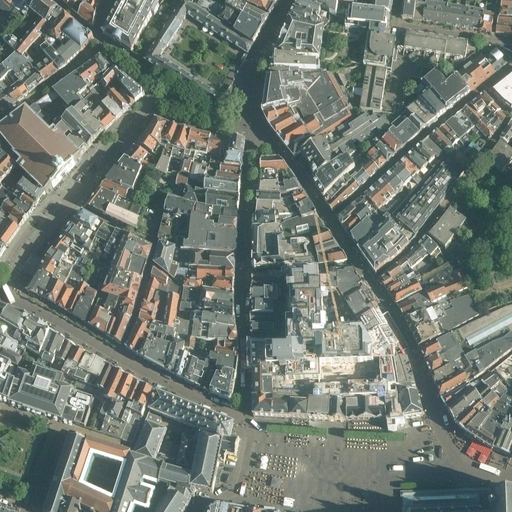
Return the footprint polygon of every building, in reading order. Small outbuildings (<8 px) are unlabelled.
[(6,44),(17,53),(22,57),(42,36),(39,33),(48,23),(47,22),(58,9),(47,0),(38,0),(32,8),(30,11),(41,19),(19,46),(17,45),(18,44),(18,41),(14,38),(10,38),(9,39),(7,37),(4,41),(6,44)] [(23,0),(23,2),(27,5),(26,6),(28,7),(25,10),(19,5),(15,9),(17,10),(25,17),(32,8),(38,0),(23,0)] [(71,0),(67,7),(72,11),(72,10),(73,9),(79,1),(78,0),(71,0)] [(84,5),(78,16),(91,25),(91,26),(93,25),(97,11),(86,5),(88,2),(87,1),(87,0),(79,0),(79,1),(84,5)] [(87,0),(89,1),(88,2),(86,5),(97,11),(97,10),(99,4),(92,0),(87,0)] [(132,53),(132,52),(134,51),(152,15),(155,16),(160,7),(157,5),(159,0),(121,0),(103,34),(105,35),(116,42),(117,42),(120,44),(120,45),(122,46),(131,52),(132,53)] [(184,0),(183,0),(149,53),(144,60),(218,109),(224,99),(160,57),(166,48),(167,49),(173,40),(176,34),(181,25),(187,15),(220,37),(248,55),(254,45),(234,33),(235,32),(227,27),(223,24),(192,5),(190,3),(189,3),(184,0)] [(191,0),(190,3),(192,5),(223,24),(224,22),(218,19),(226,7),(215,0),(195,0),(194,0),(191,0)] [(238,15),(243,17),(264,27),(269,18),(247,7),(240,3),(238,2),(233,0),(215,0),(226,7),(238,15)] [(260,0),(256,0),(255,0),(239,0),(239,2),(270,16),(275,7),(260,0)] [(300,0),(300,2),(323,8),(323,10),(327,11),(329,14),(336,16),(336,17),(339,5),(330,2),(330,0),(300,0)] [(374,0),(373,11),(391,13),(392,0),(374,0)] [(501,5),(501,9),(511,10),(511,1),(505,0),(503,0),(497,0),(496,5),(501,5)] [(73,9),(72,10),(77,14),(77,15),(78,16),(84,5),(79,1),(73,9)] [(424,21),(424,22),(434,24),(436,7),(437,2),(426,1),(426,3),(426,5),(425,5),(423,20),(424,21)] [(7,2),(1,9),(11,18),(17,10),(10,5),(7,2)] [(300,2),(295,10),(327,19),(329,13),(327,11),(323,10),(323,8),(300,2)] [(436,7),(434,24),(444,26),(447,8),(447,4),(437,2),(436,7)] [(416,5),(404,4),(402,19),(414,21),(416,5)] [(416,5),(414,21),(424,22),(424,21),(423,20),(425,5),(416,4),(416,5)] [(447,8),(444,26),(453,27),(456,10),(457,5),(447,4),(447,8)] [(456,10),(453,27),(462,28),(465,11),(466,7),(457,5),(456,10)] [(494,16),(499,17),(511,19),(511,10),(501,9),(496,8),(496,6),(493,6),(492,13),(495,14),(494,16)] [(236,29),(235,32),(234,33),(254,45),(264,27),(243,17),(239,24),(234,22),(238,15),(226,7),(218,19),(224,22),(223,24),(227,27),(228,25),(232,26),(236,29)] [(465,11),(462,28),(471,30),(474,13),(474,8),(466,7),(465,11)] [(347,30),(347,33),(356,35),(360,36),(358,64),(364,65),(385,69),(391,69),(392,61),(395,62),(397,48),(388,47),(390,37),(391,30),(389,29),(391,13),(367,10),(350,8),(349,18),(348,23),(348,27),(347,30)] [(474,13),(471,30),(480,31),(483,12),(483,10),(474,8),(474,13)] [(47,22),(48,23),(50,24),(53,19),(57,23),(65,14),(58,9),(47,22)] [(25,17),(17,10),(11,18),(18,24),(25,17)] [(327,19),(295,10),(291,18),(323,27),(327,21),(327,19)] [(483,12),(480,31),(491,33),(492,27),(494,14),(483,12)] [(65,14),(57,23),(47,34),(57,42),(58,42),(75,22),(74,21),(74,22),(67,16),(68,16),(67,15),(67,16),(65,14)] [(511,19),(499,17),(497,26),(511,27),(511,19)] [(275,56),(319,58),(321,46),(322,46),(323,40),(322,40),(324,27),(323,27),(291,18),(275,56)] [(75,22),(58,42),(65,47),(70,42),(82,52),(86,47),(87,49),(91,44),(90,43),(94,38),(82,28),(75,22)] [(491,33),(496,34),(511,36),(511,27),(497,26),(497,27),(492,27),(491,33)] [(417,33),(414,50),(424,52),(427,35),(417,33)] [(41,49),(45,55),(49,60),(59,72),(67,66),(55,53),(51,49),(54,46),(42,36),(40,39),(45,43),(43,45),(44,46),(41,49)] [(438,37),(435,54),(445,55),(446,47),(448,38),(438,37)] [(446,47),(445,55),(455,57),(458,40),(448,38),(446,47)] [(372,100),(371,111),(373,111),(380,112),(394,114),(395,110),(396,107),(396,104),(399,105),(402,105),(404,106),(409,77),(420,79),(422,67),(442,71),(442,70),(443,68),(443,67),(445,55),(446,47),(406,40),(404,48),(398,47),(397,48),(395,62),(392,61),(391,69),(391,72),(387,71),(377,70),(376,80),(374,90),(372,100)] [(472,42),(458,40),(455,57),(465,59),(467,50),(475,51),(476,48),(472,42)] [(62,47),(62,48),(74,59),(82,52),(70,42),(65,47),(63,48),(62,47)] [(51,49),(55,53),(67,66),(74,59),(62,48),(59,50),(54,46),(51,49)] [(503,51),(499,54),(508,64),(511,61),(511,55),(505,50),(503,51)] [(496,51),(491,55),(503,69),(508,64),(499,54),(496,51)] [(3,65),(0,67),(0,82),(8,74),(9,73),(13,72),(17,75),(15,78),(20,82),(21,81),(30,93),(40,86),(45,82),(38,75),(35,70),(31,66),(34,62),(26,54),(22,57),(17,53),(3,65)] [(483,56),(482,57),(496,74),(503,69),(491,55),(490,55),(487,57),(483,56)] [(319,58),(275,56),(275,57),(273,63),(273,64),(272,69),(271,69),(271,70),(319,69),(319,65),(319,59),(319,58)] [(481,56),(457,75),(471,93),(496,74),(482,57),(481,56)] [(99,58),(93,63),(105,78),(113,69),(111,67),(112,67),(110,66),(102,59),(99,58)] [(49,60),(35,70),(38,75),(45,82),(45,83),(59,72),(49,60)] [(93,63),(84,69),(95,83),(99,79),(102,82),(105,78),(93,63)] [(367,68),(365,77),(385,81),(387,71),(377,70),(367,68)] [(84,69),(77,75),(88,89),(91,92),(94,89),(92,85),(95,83),(84,69)] [(121,87),(128,81),(113,69),(105,78),(102,82),(101,83),(107,89),(108,88),(116,81),(119,84),(121,87)] [(319,69),(271,70),(269,79),(309,76),(321,74),(320,71),(319,70),(319,69)] [(347,85),(349,69),(335,72),(343,86),(347,85)] [(422,84),(423,85),(430,93),(447,112),(471,93),(457,75),(455,73),(449,77),(452,82),(449,85),(437,71),(422,84)] [(17,84),(14,87),(23,98),(30,93),(21,81),(20,82),(15,78),(17,75),(13,72),(9,73),(8,74),(17,84)] [(267,112),(263,113),(264,115),(265,114),(270,124),(269,124),(270,126),(279,138),(288,151),(291,149),(291,148),(305,139),(307,142),(314,137),(318,143),(322,140),(347,124),(355,119),(331,73),(326,73),(321,74),(309,76),(269,79),(264,111),(266,111),(267,112)] [(77,75),(54,92),(55,93),(59,98),(69,109),(73,113),(74,112),(82,103),(78,98),(84,93),(88,89),(77,75)] [(385,81),(365,77),(364,87),(384,91),(385,81)] [(511,85),(506,78),(490,91),(503,105),(511,111),(511,109),(511,85)] [(0,90),(2,92),(4,94),(8,97),(16,104),(23,98),(14,87),(9,90),(2,81),(0,82),(0,90)] [(143,93),(128,81),(121,87),(136,103),(143,97),(143,93)] [(122,93),(119,95),(119,96),(130,108),(136,103),(121,87),(119,84),(116,86),(122,93)] [(102,92),(108,98),(123,114),(130,108),(119,96),(119,95),(115,91),(114,90),(109,93),(102,85),(98,88),(102,92)] [(384,91),(364,87),(362,100),(382,103),(384,91)] [(92,93),(100,102),(103,105),(102,106),(116,121),(123,114),(108,98),(104,101),(99,95),(102,92),(98,88),(94,89),(91,92),(92,93)] [(88,89),(84,93),(88,97),(92,93),(91,92),(88,89)] [(2,92),(0,93),(0,101),(9,110),(16,104),(8,97),(4,94),(2,92)] [(36,105),(37,106),(42,111),(59,98),(55,93),(54,92),(36,105)] [(430,93),(419,101),(420,102),(437,120),(447,112),(430,93)] [(478,100),(486,108),(488,110),(494,105),(485,95),(478,100)] [(362,100),(360,109),(371,111),(373,111),(380,112),(382,103),(362,100)] [(478,100),(470,106),(478,115),(479,114),(486,108),(478,100)] [(0,113),(2,115),(9,110),(0,101),(0,113)] [(91,114),(106,131),(115,121),(116,121),(102,106),(103,105),(100,102),(89,112),(91,114)] [(414,107),(408,112),(414,118),(416,117),(419,121),(427,128),(437,120),(420,102),(414,107)] [(27,111),(0,131),(0,137),(15,155),(13,157),(22,165),(19,167),(19,166),(18,168),(39,188),(45,195),(46,194),(52,187),(53,188),(59,181),(62,178),(62,177),(65,174),(66,174),(67,172),(68,173),(75,166),(75,165),(76,165),(75,164),(77,161),(79,159),(81,157),(81,156),(67,142),(64,139),(55,130),(54,131),(52,134),(45,127),(48,125),(50,121),(51,120),(50,118),(42,111),(37,106),(35,104),(27,111)] [(494,105),(488,110),(495,116),(501,111),(494,105)] [(470,106),(462,112),(476,128),(485,120),(479,114),(478,115),(470,106)] [(50,128),(54,131),(55,130),(62,123),(73,113),(69,109),(50,128)] [(501,111),(495,116),(494,117),(495,118),(497,120),(502,124),(508,117),(501,111)] [(88,149),(99,138),(74,112),(73,113),(62,123),(88,149)] [(403,116),(409,122),(410,121),(420,133),(427,128),(419,121),(416,117),(414,118),(408,112),(403,116)] [(476,128),(462,112),(453,119),(467,135),(472,131),(476,136),(479,132),(476,128)] [(491,122),(489,125),(490,126),(490,127),(495,133),(502,124),(497,120),(495,118),(494,117),(491,114),(487,118),(491,122)] [(300,154),(301,154),(314,173),(312,174),(315,179),(314,179),(315,180),(318,177),(338,164),(348,158),(348,157),(357,150),(367,142),(378,133),(391,125),(384,118),(379,122),(375,116),(370,120),(367,115),(349,127),(347,124),(322,140),(318,143),(300,154)] [(408,121),(403,116),(392,126),(394,128),(389,133),(404,148),(416,137),(420,133),(410,121),(409,122),(408,121)] [(453,119),(446,126),(460,141),(463,142),(464,145),(467,143),(471,143),(473,142),(467,135),(453,119)] [(156,120),(145,137),(160,146),(166,149),(167,147),(169,143),(163,141),(169,127),(156,120)] [(485,120),(476,128),(479,132),(489,141),(495,133),(490,127),(490,126),(489,125),(485,120)] [(446,126),(438,132),(439,133),(452,147),(460,141),(446,126)] [(181,130),(169,127),(163,141),(169,143),(167,147),(174,149),(174,147),(181,130)] [(507,128),(500,139),(508,145),(511,138),(511,130),(510,129),(508,128),(507,128)] [(192,133),(181,130),(174,147),(174,150),(186,153),(192,133)] [(382,142),(395,157),(404,148),(389,133),(387,131),(377,137),(382,142)] [(431,138),(430,139),(445,153),(450,159),(453,156),(448,150),(452,147),(439,133),(438,132),(431,138)] [(201,135),(192,133),(186,153),(183,163),(193,165),(194,159),(195,154),(197,154),(201,135)] [(208,152),(211,137),(201,135),(197,154),(195,154),(194,159),(199,160),(200,155),(205,156),(207,156),(208,152)] [(0,137),(0,185),(6,180),(10,175),(18,168),(19,166),(19,167),(22,165),(13,157),(15,155),(0,137)] [(145,137),(137,146),(139,146),(153,154),(155,155),(160,146),(145,137)] [(208,152),(207,156),(205,156),(203,160),(203,161),(212,163),(213,158),(215,159),(216,156),(219,157),(222,139),(214,138),(211,137),(208,152)] [(291,149),(288,151),(295,158),(300,154),(318,143),(314,137),(307,142),(305,139),(291,148),(291,149)] [(222,139),(219,157),(216,156),(215,159),(213,158),(212,163),(203,161),(201,168),(207,170),(211,171),(212,165),(220,167),(220,166),(224,158),(226,157),(229,157),(230,156),(230,155),(231,147),(232,141),(222,139)] [(430,139),(422,145),(436,158),(439,162),(444,166),(450,159),(445,153),(430,139)] [(231,147),(230,155),(243,157),(245,146),(245,145),(242,142),(242,143),(233,142),(233,141),(232,141),(231,147)] [(378,149),(375,151),(387,164),(395,157),(382,142),(380,144),(377,141),(374,144),(378,149)] [(471,163),(485,146),(480,141),(475,147),(472,144),(462,156),(471,163)] [(497,143),(486,158),(488,160),(487,161),(503,173),(511,160),(511,151),(501,143),(499,145),(497,143)] [(422,145),(414,153),(429,166),(433,170),(439,162),(436,158),(422,145)] [(126,159),(133,163),(141,166),(143,167),(142,168),(147,170),(148,167),(156,171),(157,168),(143,162),(147,154),(135,148),(126,159)] [(367,158),(371,163),(379,171),(387,164),(375,151),(367,158)] [(165,152),(162,159),(170,161),(172,155),(165,152)] [(414,153),(406,160),(420,174),(421,174),(429,166),(414,153)] [(221,166),(225,167),(242,169),(242,168),(243,157),(230,155),(230,156),(229,157),(226,157),(224,158),(220,166),(221,166)] [(454,157),(451,160),(454,163),(464,172),(471,163),(462,156),(460,155),(457,159),(454,157)] [(318,177),(315,180),(314,184),(323,196),(324,198),(324,199),(347,176),(352,172),(356,169),(349,159),(348,158),(338,164),(318,177)] [(116,170),(107,182),(130,191),(134,192),(143,169),(141,168),(141,166),(133,163),(126,159),(116,170)] [(158,168),(156,172),(167,177),(171,178),(172,176),(168,174),(171,162),(162,159),(158,168)] [(262,163),(261,174),(278,174),(288,174),(291,173),(280,160),(279,159),(264,160),(262,162),(262,163)] [(443,166),(459,179),(464,172),(454,163),(451,160),(450,159),(444,166),(443,166)] [(406,160),(401,165),(413,180),(418,186),(422,182),(416,177),(420,174),(406,160)] [(181,170),(180,175),(190,177),(193,165),(183,163),(181,170)] [(362,171),(363,173),(369,180),(379,171),(371,163),(362,171)] [(428,177),(425,182),(445,198),(459,179),(443,166),(440,163),(436,168),(440,172),(433,181),(428,177)] [(210,172),(220,174),(241,178),(242,169),(225,167),(221,166),(220,166),(220,167),(212,165),(211,171),(210,172)] [(401,165),(392,173),(404,188),(413,180),(401,165)] [(203,193),(205,193),(209,194),(240,198),(241,185),(217,182),(205,180),(207,171),(207,170),(201,168),(194,166),(192,176),(191,176),(188,189),(203,193)] [(205,180),(217,182),(241,185),(241,178),(220,174),(210,172),(207,171),(205,180)] [(178,181),(176,186),(182,187),(183,187),(186,188),(187,188),(190,179),(190,177),(180,175),(174,173),(172,179),(178,181)] [(291,173),(282,175),(285,183),(286,186),(297,183),(297,182),(291,173)] [(358,177),(353,182),(360,189),(369,180),(363,173),(358,177)] [(392,173),(383,181),(396,196),(404,188),(392,173)] [(278,174),(261,174),(260,185),(275,185),(275,184),(285,183),(282,175),(278,176),(278,174)] [(10,175),(6,180),(16,188),(20,183),(10,175)] [(347,176),(324,199),(328,205),(353,182),(347,176)] [(0,186),(10,193),(10,194),(18,200),(32,211),(37,205),(19,191),(16,188),(15,188),(6,180),(0,185),(0,186)] [(18,189),(19,191),(37,205),(45,195),(39,188),(37,190),(24,180),(17,189),(18,189)] [(383,181),(374,189),(387,204),(396,196),(383,181)] [(107,182),(100,190),(117,198),(137,205),(141,195),(134,192),(130,191),(107,182)] [(353,182),(328,205),(333,212),(360,189),(353,182)] [(445,198),(425,182),(421,186),(425,189),(417,198),(413,195),(409,200),(431,217),(435,211),(445,198)] [(281,193),(281,197),(285,198),(287,197),(303,192),(297,183),(286,186),(284,187),(286,192),(281,193)] [(275,185),(260,185),(259,196),(281,197),(281,193),(280,185),(275,185)] [(18,200),(10,194),(10,193),(0,186),(0,192),(6,198),(9,200),(14,204),(18,200)] [(169,197),(182,201),(197,206),(207,208),(209,194),(205,193),(203,193),(188,189),(186,188),(183,187),(182,191),(172,188),(169,197)] [(365,197),(373,206),(379,212),(385,205),(387,204),(374,189),(365,197)] [(100,190),(94,199),(113,207),(117,198),(100,190)] [(0,223),(2,225),(2,224),(7,227),(10,222),(9,221),(9,220),(0,213),(2,211),(1,210),(9,200),(6,198),(0,192),(0,223)] [(209,194),(207,208),(206,209),(238,213),(239,213),(240,198),(209,194)] [(292,197),(296,206),(297,209),(309,202),(304,194),(292,197)] [(281,197),(259,196),(258,205),(290,205),(287,199),(287,197),(285,198),(281,197)] [(396,196),(387,204),(385,205),(389,209),(400,199),(396,196)] [(237,233),(222,232),(222,233),(215,233),(214,233),(214,231),(213,231),(214,221),(208,220),(194,217),(197,206),(182,201),(169,197),(159,240),(162,240),(161,245),(175,249),(204,253),(212,254),(235,256),(237,233)] [(257,215),(273,214),(279,213),(280,217),(294,216),(291,208),(296,206),(292,197),(287,199),(290,205),(258,205),(257,215)] [(344,226),(343,227),(350,237),(351,236),(368,221),(375,213),(370,208),(373,206),(365,197),(363,200),(368,206),(365,208),(364,208),(357,214),(344,226)] [(137,205),(117,198),(113,207),(120,211),(128,214),(135,217),(142,220),(145,209),(137,205)] [(94,199),(87,208),(107,217),(111,208),(112,208),(113,207),(94,199)] [(390,215),(402,202),(400,199),(387,212),(390,215)] [(22,225),(29,217),(18,208),(19,208),(14,204),(9,200),(1,210),(2,211),(0,213),(9,220),(9,221),(10,222),(20,229),(22,225)] [(363,200),(352,208),(357,214),(364,208),(365,208),(368,206),(363,200)] [(431,217),(409,200),(406,205),(409,207),(402,216),(397,213),(394,217),(416,236),(431,217)] [(254,268),(254,269),(256,271),(260,271),(260,270),(266,269),(266,270),(295,268),(311,267),(311,266),(314,266),(315,267),(317,266),(319,266),(329,265),(328,255),(341,252),(340,251),(331,237),(309,202),(297,209),(302,218),(285,223),(285,225),(281,226),(282,227),(277,229),(261,230),(261,229),(255,230),(255,241),(254,244),(255,245),(254,264),(253,264),(254,268)] [(197,206),(194,217),(208,220),(214,221),(216,221),(238,223),(238,213),(206,209),(207,208),(197,206)] [(111,208),(107,217),(115,221),(120,211),(113,207),(112,208),(111,208)] [(352,208),(338,220),(343,227),(344,226),(357,214),(352,208)] [(448,209),(441,218),(459,232),(467,222),(451,209),(450,211),(448,209)] [(120,211),(115,221),(117,221),(119,222),(119,223),(123,224),(128,214),(120,211)] [(77,222),(80,225),(85,227),(84,228),(85,229),(80,233),(93,244),(96,238),(104,224),(84,213),(78,219),(79,220),(77,221),(76,222),(77,222)] [(255,228),(255,230),(261,229),(261,230),(277,229),(276,221),(280,220),(280,217),(279,213),(273,214),(257,215),(255,228)] [(351,236),(350,237),(359,251),(370,241),(378,233),(388,224),(386,222),(390,217),(388,215),(382,220),(375,213),(368,221),(351,236)] [(128,214),(123,224),(130,228),(135,217),(128,214)] [(135,217),(130,228),(137,231),(138,229),(142,220),(135,217)] [(416,236),(394,217),(390,222),(409,245),(416,237),(416,236)] [(436,224),(434,226),(436,228),(452,241),(459,232),(441,218),(436,224)] [(237,233),(238,223),(216,221),(215,233),(222,233),(222,232),(237,233)] [(390,221),(388,224),(378,233),(370,241),(359,251),(368,263),(368,264),(369,264),(371,266),(370,266),(371,268),(372,268),(374,271),(373,271),(375,273),(376,275),(401,253),(409,245),(390,222),(390,221)] [(2,224),(2,225),(0,227),(0,243),(5,246),(7,247),(20,229),(10,222),(7,227),(2,224)] [(77,222),(72,228),(80,233),(85,229),(84,228),(85,227),(80,225),(77,222)] [(104,224),(96,238),(93,244),(94,245),(90,253),(94,255),(97,251),(98,251),(101,244),(98,243),(100,240),(104,242),(111,227),(104,224)] [(434,226),(427,234),(445,249),(452,241),(436,228),(434,226)] [(111,227),(104,242),(107,244),(106,246),(108,248),(117,231),(117,230),(111,227)] [(66,235),(65,236),(75,243),(77,241),(83,244),(86,246),(87,247),(85,250),(90,253),(94,245),(93,244),(80,233),(72,228),(68,232),(68,233),(67,234),(66,235)] [(117,231),(108,248),(105,254),(115,259),(119,249),(126,235),(117,230),(117,231)] [(478,244),(457,258),(459,261),(481,246),(484,233),(480,232),(478,244)] [(111,268),(112,269),(128,275),(129,275),(132,263),(129,262),(131,256),(148,262),(153,248),(126,235),(119,249),(115,259),(111,268)] [(58,244),(69,252),(71,249),(75,243),(65,236),(58,244)] [(425,236),(418,245),(426,253),(433,258),(439,251),(438,247),(425,236)] [(71,249),(75,252),(81,256),(85,250),(87,247),(86,246),(83,244),(77,241),(75,243),(71,249)] [(69,252),(58,244),(54,250),(66,258),(69,252)] [(156,265),(156,266),(159,268),(158,268),(169,277),(170,275),(170,276),(172,267),(176,250),(175,249),(161,245),(156,262),(157,262),(156,264),(155,265),(156,265)] [(418,245),(405,258),(412,265),(426,256),(427,257),(429,255),(418,245)] [(69,252),(66,258),(69,260),(70,260),(72,262),(73,261),(76,262),(78,259),(73,256),(75,252),(71,249),(69,252)] [(204,253),(175,249),(176,250),(172,267),(198,269),(227,271),(235,272),(235,256),(212,254),(211,265),(203,265),(204,253)] [(54,250),(47,260),(57,265),(61,267),(63,263),(67,265),(69,260),(66,258),(54,250)] [(74,268),(72,273),(68,282),(65,287),(66,288),(57,306),(67,312),(73,300),(81,284),(84,279),(76,275),(84,260),(90,264),(93,256),(89,254),(84,252),(81,256),(77,263),(74,268)] [(341,252),(328,255),(329,265),(347,261),(341,252)] [(132,263),(129,275),(143,280),(148,262),(131,256),(129,262),(132,263)] [(400,270),(382,283),(387,289),(405,277),(413,272),(411,269),(414,267),(412,265),(405,258),(396,265),(400,270)] [(47,260),(40,271),(50,277),(55,278),(58,271),(55,270),(57,265),(47,260)] [(459,262),(451,268),(454,273),(463,270),(465,270),(459,262)] [(417,282),(411,286),(391,296),(396,305),(401,302),(401,303),(423,292),(428,290),(429,292),(443,286),(454,282),(451,274),(454,273),(448,264),(417,282)] [(396,265),(379,279),(382,283),(400,270),(396,265)] [(185,279),(198,281),(207,282),(207,280),(214,280),(214,279),(226,280),(226,281),(234,282),(235,272),(227,271),(198,269),(172,267),(170,276),(175,280),(176,275),(185,278),(185,279)] [(143,313),(140,320),(148,323),(146,327),(151,329),(145,343),(153,345),(156,334),(166,336),(168,330),(164,329),(169,296),(180,298),(181,290),(155,268),(152,279),(160,283),(157,294),(154,304),(154,305),(151,316),(143,313)] [(110,296),(120,299),(125,301),(136,304),(143,280),(129,275),(128,275),(112,269),(102,294),(110,296)] [(454,282),(443,286),(447,297),(469,287),(463,270),(454,273),(451,274),(454,282)] [(40,271),(38,274),(28,290),(29,290),(29,292),(38,296),(48,280),(50,277),(40,271)] [(47,296),(46,299),(57,306),(66,288),(65,287),(68,282),(59,277),(61,273),(58,271),(55,278),(55,279),(53,282),(54,283),(48,296),(47,297),(47,296)] [(287,277),(287,278),(287,292),(287,295),(289,295),(289,302),(288,302),(288,304),(288,316),(288,326),(288,329),(288,340),(288,347),(288,370),(288,374),(288,383),(288,384),(288,385),(274,384),(274,398),(274,403),(292,404),(292,403),(310,404),(331,404),(346,404),(347,404),(385,403),(386,405),(397,404),(396,398),(401,397),(401,396),(400,389),(415,387),(414,382),(410,369),(407,360),(389,330),(380,315),(365,290),(359,281),(353,271),(337,273),(331,273),(331,275),(317,275),(317,276),(287,277)] [(405,277),(387,289),(391,296),(411,286),(421,279),(420,277),(417,279),(414,274),(406,278),(405,278),(405,277)] [(253,278),(253,284),(278,284),(278,287),(282,287),(282,291),(287,292),(287,278),(282,278),(282,275),(269,276),(255,276),(253,278)] [(73,300),(67,312),(75,317),(83,300),(85,301),(87,300),(88,298),(86,297),(89,289),(91,283),(84,279),(81,284),(73,300)] [(152,279),(148,291),(157,294),(160,283),(152,279)] [(202,290),(212,291),(234,295),(234,282),(226,281),(226,280),(214,279),(214,280),(207,280),(207,282),(198,281),(185,279),(184,288),(202,291),(202,290)] [(48,280),(38,296),(46,299),(47,296),(47,297),(48,296),(54,283),(53,282),(48,280)] [(443,286),(429,292),(426,293),(434,309),(441,306),(443,311),(444,313),(453,310),(450,302),(456,300),(453,294),(447,297),(443,286)] [(184,288),(182,304),(192,305),(206,307),(211,307),(218,308),(234,312),(234,295),(212,291),(202,290),(202,291),(184,288)] [(75,317),(86,323),(96,301),(95,300),(97,294),(89,289),(86,297),(88,298),(87,300),(85,301),(83,300),(75,317)] [(157,294),(148,291),(145,302),(154,304),(157,294)] [(251,303),(251,304),(272,305),(279,304),(278,300),(283,300),(282,291),(269,292),(265,292),(253,291),(252,291),(252,292),(253,292),(251,303)] [(402,304),(397,307),(405,320),(434,309),(426,293),(413,299),(402,304)] [(91,323),(90,325),(101,332),(107,336),(113,320),(109,319),(111,315),(109,314),(111,309),(116,311),(120,299),(110,296),(104,312),(96,309),(90,322),(91,323)] [(180,298),(169,296),(164,329),(168,330),(175,332),(180,298)] [(441,306),(434,309),(405,320),(418,346),(419,348),(452,330),(480,315),(476,306),(473,299),(471,296),(456,300),(450,302),(453,310),(444,313),(443,311),(441,306)] [(125,301),(124,306),(134,310),(136,304),(125,301)] [(154,304),(145,302),(143,313),(151,316),(154,305),(154,304)] [(272,305),(251,304),(251,315),(253,315),(253,316),(288,316),(288,304),(279,304),(272,305)] [(234,321),(234,312),(218,308),(211,307),(206,307),(192,305),(192,306),(183,306),(181,313),(189,314),(195,315),(205,316),(234,321)] [(0,326),(9,311),(8,310),(5,309),(4,308),(0,307),(1,307),(0,306),(0,326)] [(131,319),(134,310),(124,306),(121,315),(131,319)] [(473,323),(453,334),(437,342),(438,345),(442,352),(426,362),(437,388),(456,377),(480,363),(485,372),(499,361),(511,350),(511,306),(506,308),(473,323)] [(10,310),(9,311),(0,326),(0,358),(17,367),(18,368),(23,358),(22,357),(29,345),(21,341),(23,335),(32,321),(22,316),(10,310)] [(181,313),(180,312),(179,320),(177,319),(175,334),(195,339),(201,341),(209,342),(215,343),(238,343),(236,330),(218,327),(218,328),(203,325),(205,316),(195,315),(189,314),(181,313)] [(107,336),(113,339),(121,315),(119,314),(118,317),(115,319),(113,318),(113,320),(107,336)] [(113,339),(121,345),(131,319),(121,315),(113,339)] [(253,315),(251,315),(252,325),(279,327),(287,327),(287,326),(288,326),(288,316),(253,316),(253,315)] [(235,322),(235,321),(234,321),(205,316),(203,325),(218,328),(218,327),(236,330),(235,322)] [(140,320),(126,348),(139,356),(145,343),(151,329),(146,327),(148,323),(140,320)] [(32,321),(23,335),(26,336),(24,339),(28,341),(27,344),(30,345),(30,346),(28,348),(31,350),(30,351),(40,358),(42,353),(46,344),(51,332),(32,321)] [(279,327),(252,325),(252,336),(272,337),(275,337),(279,337),(279,327)] [(156,334),(153,345),(147,361),(147,362),(148,361),(164,370),(163,370),(165,371),(172,347),(174,341),(186,345),(188,338),(175,335),(175,332),(168,330),(166,336),(156,334)] [(46,344),(42,353),(40,358),(39,358),(36,365),(50,371),(55,360),(55,359),(51,356),(56,344),(59,337),(51,332),(46,344)] [(272,337),(252,336),(252,337),(253,336),(253,343),(253,346),(252,346),(252,347),(253,347),(286,347),(286,337),(279,337),(275,337),(272,337)] [(56,344),(51,356),(55,359),(55,360),(58,362),(59,360),(59,358),(60,355),(61,355),(66,342),(59,337),(56,344)] [(192,339),(188,338),(186,345),(185,349),(194,352),(195,350),(196,340),(192,339)] [(172,347),(165,371),(166,371),(175,376),(182,355),(183,355),(185,349),(186,345),(174,341),(173,344),(172,347)] [(239,356),(239,352),(214,350),(215,343),(209,342),(201,341),(198,353),(201,354),(202,354),(212,356),(238,362),(239,356)] [(76,349),(66,342),(61,355),(60,355),(59,358),(59,360),(58,362),(55,360),(50,371),(62,375),(69,361),(76,349)] [(145,343),(139,356),(147,361),(153,345),(145,343)] [(239,352),(238,343),(215,343),(214,350),(239,352)] [(432,345),(421,351),(422,355),(424,355),(425,357),(424,358),(426,362),(442,352),(438,345),(434,347),(432,345)] [(253,354),(253,363),(253,370),(288,370),(288,347),(286,347),(253,347),(253,354)] [(69,361),(62,375),(65,376),(75,380),(80,371),(81,368),(88,355),(87,355),(86,355),(79,351),(76,349),(69,361)] [(199,364),(192,385),(193,385),(201,389),(209,369),(210,367),(211,363),(211,362),(212,356),(202,354),(200,360),(207,362),(206,366),(199,364)] [(80,371),(75,380),(83,383),(86,384),(90,376),(101,380),(107,367),(107,366),(106,366),(97,361),(96,360),(88,355),(81,368),(80,371)] [(182,355),(175,376),(184,381),(184,379),(189,361),(190,357),(183,355),(182,355)] [(212,356),(211,362),(211,363),(218,365),(217,371),(224,374),(224,373),(237,376),(238,362),(212,356)] [(0,399),(9,403),(10,404),(10,403),(25,408),(25,410),(26,410),(27,410),(45,416),(45,417),(46,417),(47,416),(61,421),(63,421),(75,425),(75,426),(84,429),(84,428),(86,429),(91,411),(95,401),(78,396),(77,400),(70,397),(73,390),(61,386),(65,376),(62,375),(50,371),(36,365),(32,375),(20,371),(16,382),(12,381),(17,367),(0,358),(0,399)] [(184,379),(184,381),(192,385),(199,364),(199,363),(189,361),(184,379)] [(485,373),(485,372),(480,363),(456,377),(437,388),(441,398),(476,379),(485,373)] [(90,376),(86,384),(99,389),(95,399),(102,402),(103,399),(106,393),(116,371),(115,371),(107,367),(101,380),(90,376)] [(471,410),(455,423),(456,424),(460,427),(465,432),(466,433),(479,418),(483,415),(488,410),(490,412),(500,402),(494,395),(497,389),(496,387),(501,383),(497,378),(501,374),(496,368),(491,373),(480,381),(487,388),(491,392),(471,410)] [(201,389),(211,394),(217,371),(209,369),(201,389)] [(288,370),(253,370),(253,371),(254,371),(254,376),(254,394),(255,398),(274,398),(274,384),(288,385),(288,384),(288,383),(288,374),(288,370)] [(98,415),(93,431),(94,431),(100,433),(103,426),(104,423),(106,419),(108,417),(113,406),(114,403),(117,397),(127,377),(126,377),(123,375),(116,372),(116,371),(106,393),(103,399),(102,402),(96,414),(98,415)] [(217,371),(211,394),(214,395),(219,397),(230,402),(231,401),(232,400),(233,400),(235,385),(223,381),(223,378),(224,374),(217,371)] [(224,374),(223,378),(223,381),(235,385),(236,385),(237,376),(224,373),(224,374)] [(103,426),(100,433),(101,434),(102,434),(121,440),(127,425),(118,422),(120,418),(127,402),(134,385),(135,382),(127,377),(117,397),(114,403),(113,406),(108,417),(106,419),(104,423),(103,426)] [(448,397),(443,400),(448,410),(472,390),(476,386),(480,383),(480,382),(479,381),(471,385),(470,385),(448,397)] [(120,418),(118,422),(127,425),(128,422),(130,417),(131,413),(135,405),(142,389),(144,386),(143,386),(135,382),(134,385),(127,402),(120,418)] [(83,383),(79,393),(95,399),(99,389),(86,384),(83,383)] [(131,413),(130,417),(134,419),(135,419),(141,421),(142,418),(146,409),(152,393),(153,392),(153,391),(152,391),(144,387),(144,386),(142,389),(135,405),(131,413)] [(415,387),(400,389),(401,396),(417,393),(415,387)] [(472,390),(448,410),(455,423),(471,410),(491,392),(487,388),(481,394),(482,394),(478,397),(472,390)] [(158,393),(156,393),(150,410),(150,412),(201,432),(193,475),(168,468),(168,469),(165,468),(165,466),(155,462),(133,455),(133,457),(130,456),(130,454),(126,465),(115,501),(116,502),(112,511),(132,511),(135,505),(147,509),(153,491),(140,488),(143,480),(159,486),(160,483),(168,485),(168,489),(168,491),(170,494),(171,495),(172,494),(177,497),(190,504),(192,498),(193,499),(194,496),(196,491),(213,494),(214,487),(221,488),(221,484),(219,483),(222,471),(224,472),(225,468),(218,466),(219,463),(224,465),(226,455),(236,457),(240,440),(230,438),(234,424),(158,393)] [(401,397),(401,398),(399,399),(400,406),(402,406),(404,420),(423,416),(417,393),(401,396),(401,397)] [(494,415),(475,439),(476,439),(479,441),(494,450),(507,420),(508,420),(511,412),(511,400),(504,396),(500,402),(491,412),(491,413),(494,415)] [(397,404),(386,405),(387,421),(404,420),(403,420),(404,420),(402,406),(400,406),(399,399),(401,398),(401,397),(396,398),(397,404)] [(254,398),(254,417),(291,419),(292,404),(274,403),(274,398),(255,398),(254,398)] [(292,404),(291,419),(309,420),(309,419),(310,404),(292,403),(292,404)] [(385,403),(347,404),(348,422),(386,422),(387,421),(386,405),(385,403)] [(309,419),(309,420),(329,422),(331,404),(310,404),(309,419)] [(331,404),(329,422),(348,422),(347,404),(346,404),(331,404)] [(479,418),(466,433),(475,439),(494,415),(491,413),(488,417),(487,416),(486,418),(483,415),(479,418)] [(162,420),(149,414),(133,455),(155,462),(158,454),(167,429),(160,426),(162,420)] [(127,425),(121,440),(133,444),(139,426),(134,424),(135,419),(134,419),(130,417),(128,422),(127,425)] [(511,422),(508,420),(507,420),(494,450),(511,457),(511,454),(511,422)] [(201,432),(195,430),(193,435),(188,433),(186,437),(184,436),(178,462),(175,461),(176,460),(161,454),(160,455),(158,454),(155,462),(165,466),(165,468),(168,469),(168,468),(193,475),(201,432)] [(70,437),(45,511),(64,511),(68,500),(88,442),(70,437)] [(131,452),(87,438),(86,441),(88,442),(68,500),(81,507),(93,511),(112,511),(116,502),(81,486),(92,454),(126,465),(130,454),(131,452)] [(360,471),(351,471),(351,473),(352,484),(361,484),(360,471)] [(250,474),(249,494),(258,495),(259,474),(250,474)] [(494,488),(401,492),(402,511),(466,511),(467,511),(468,511),(480,511),(482,511),(494,511),(493,510),(493,507),(494,507),(494,496),(493,496),(493,493),(495,493),(494,488)] [(511,511),(511,495),(497,496),(497,493),(495,493),(493,493),(493,496),(494,496),(494,507),(493,507),(493,510),(494,511),(482,511),(480,511),(468,511),(467,511),(466,511),(511,511)] [(185,511),(190,504),(172,494),(160,511),(185,511)] [(279,495),(278,503),(284,504),(285,504),(287,496),(279,495)] [(68,500),(64,511),(79,511),(81,507),(68,500)]
